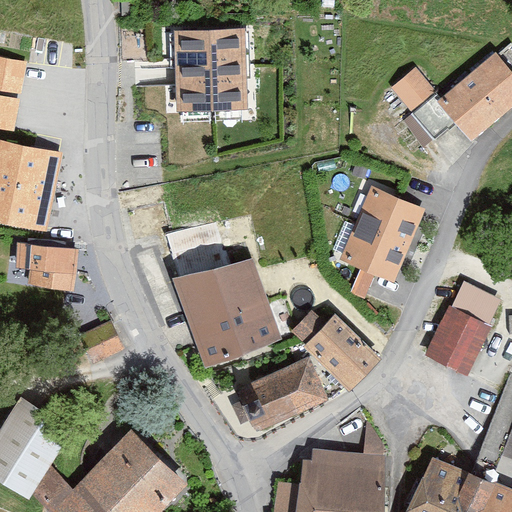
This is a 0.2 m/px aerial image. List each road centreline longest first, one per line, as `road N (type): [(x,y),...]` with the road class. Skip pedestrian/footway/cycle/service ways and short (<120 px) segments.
road 1 (residential): [(87,0),(93,193),(104,254),(152,359),(236,479)]
road 2 (residential): [(236,479),(377,381),(398,353),(460,192),(511,121)]
